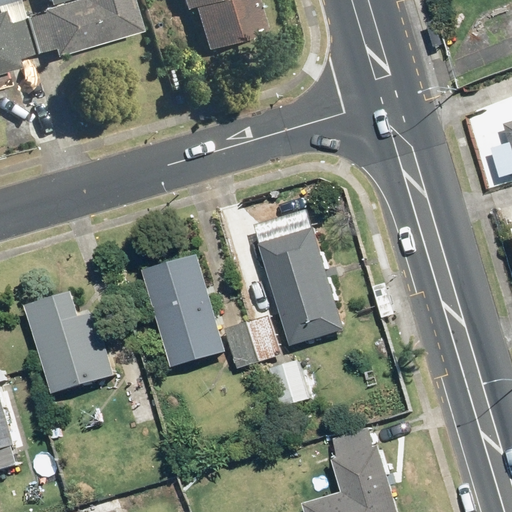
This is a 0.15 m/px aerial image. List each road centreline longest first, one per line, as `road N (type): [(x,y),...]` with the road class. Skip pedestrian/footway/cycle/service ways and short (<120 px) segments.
road 1 (secondary): [(511,505),(387,100)]
road 2 (residential): [(0,217),(387,100)]
